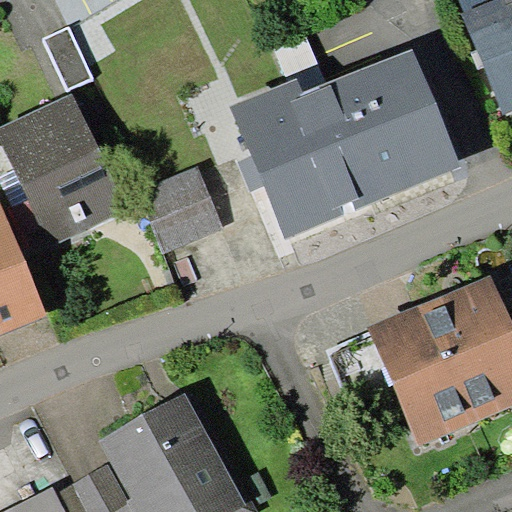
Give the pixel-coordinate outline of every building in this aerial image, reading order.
[(492,0),(460,0),(465,11),(492,0)] [(511,0),(492,0),(465,11),(462,12),(503,113),(511,108),(511,0)] [(70,26),(44,38),(69,91),(93,79),(70,26)] [(413,48),(327,83),(375,202),(461,167),(413,48)] [(375,202),(327,83),(304,92),(298,78),(231,105),(251,154),(263,185),(285,238),(375,202)] [(73,92),(0,126),(0,141),(49,246),(128,209),(73,92)] [(263,185),(251,154),(238,159),(251,190),(263,185)] [(197,166),(138,190),(164,254),(224,230),(197,166)] [(0,337),(48,318),(0,203),(0,337)] [(511,323),(491,274),(369,327),(421,446),(511,407),(511,323)] [(98,437),(111,462),(137,511),(258,511),(194,391),(187,395),(185,392),(98,437)] [(86,511),(137,511),(111,462),(72,483),(86,511)] [(86,511),(72,483),(56,492),(66,511),(86,511)] [(66,511),(56,492),(55,489),(6,511),(66,511)]
